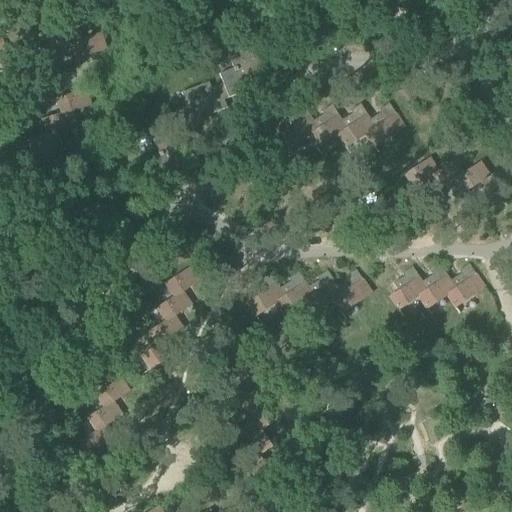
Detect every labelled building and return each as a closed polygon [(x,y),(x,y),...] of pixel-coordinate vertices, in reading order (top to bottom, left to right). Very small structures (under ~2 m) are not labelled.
[(16,13),(0,24),(0,28),(11,43),(29,30),(16,13)] [(47,36),(53,51),(72,45),(81,41),(76,26),(47,36)] [(81,41),(72,45),(77,60),(105,50),(100,34),(93,37),(91,32),(86,33),(88,38),(81,41)] [(219,75),(223,85),(229,98),(243,93),(241,88),(257,82),(255,77),(273,70),(270,62),(276,60),(271,46),(258,51),(255,44),(228,55),(233,69),(219,75)] [(6,55),(0,57),(0,68),(2,73),(30,64),(25,48),(18,50),(17,45),(12,47),(14,52),(6,55)] [(173,113),(179,130),(183,137),(196,131),(194,127),(211,121),(209,116),(227,109),(224,100),(229,98),(223,85),(211,89),(209,83),(181,94),(187,108),(173,113)] [(57,100),(61,115),(71,112),(90,106),(85,91),(57,100)] [(361,126),(366,135),(374,148),(405,128),(389,104),(379,110),(380,113),(370,120),(361,126)] [(332,127),(337,136),(345,148),(366,135),(361,126),(370,120),(360,105),(350,111),(352,114),(342,121),(332,127)] [(288,150),(309,137),(304,128),(313,122),(303,106),(293,113),(295,116),(284,123),(289,131),(279,137),(288,150)] [(304,128),(309,137),(317,149),(337,136),(332,127),(342,121),(332,106),(321,112),(323,115),(313,122),(304,128)] [(47,136),(57,133),(69,129),(71,133),(77,131),(71,112),(61,115),(42,121),(47,136)] [(183,137),(179,130),(153,140),(159,154),(145,160),(154,184),(168,178),(166,174),(182,167),(180,162),(199,155),(195,147),(201,145),(196,131),(183,137)] [(47,136),(28,141),(33,157),(61,147),(57,133),(47,136)] [(430,159),(405,176),(413,189),(430,178),(431,178),(439,173),(438,172),(430,159)] [(431,178),(430,178),(439,191),(455,180),(456,180),(455,180),(464,174),(455,161),(448,166),(445,162),(440,165),(443,169),(438,172),(439,173),(431,178)] [(480,163),(464,174),(455,180),(456,180),(455,180),(464,193),(489,177),(480,163)] [(62,233),(71,257),(85,252),(83,247),(100,241),(98,236),(116,229),(113,221),(119,218),(114,204),(101,209),(98,203),(71,213),(76,228),(62,233)] [(447,296),(455,309),(486,289),(469,265),(459,271),(461,274),(451,281),(441,288),(447,296)] [(422,282),(413,289),(419,297),(418,297),(426,310),(447,296),(441,288),(451,281),(441,266),(431,273),(432,276),(422,282)] [(389,298),(398,311),(419,297),(413,289),(422,282),(412,267),(402,274),(404,277),(393,284),(398,292),(389,298)] [(165,285),(174,298),(183,294),(199,282),(190,268),(165,285)] [(333,301),(342,315),(372,294),(356,270),(346,277),(347,280),(338,287),(328,293),(333,301)] [(313,315),(333,301),(328,293),(338,287),(327,271),(317,278),(319,281),(309,288),(300,295),(304,303),(313,315)] [(271,296),(276,304),(284,316),(304,303),(300,295),(309,288),(299,273),(288,279),(290,282),(281,289),(271,296)] [(247,304),(255,317),(276,304),(271,296),(281,289),(270,274),(260,280),(262,283),(251,291),(256,298),(247,304)] [(157,309),(166,322),(175,318),(187,309),(190,313),(194,311),(183,294),(174,298),(157,309)] [(158,346),(158,347),(166,341),(167,341),(184,330),(175,318),(166,322),(149,333),(158,346)] [(158,346),(141,357),(150,370),(150,371),(171,357),(174,362),(179,359),(167,341),(166,341),(158,347),(158,346)] [(120,378),(95,395),(104,408),(105,409),(113,404),(112,403),(113,403),(129,392),(120,378)] [(256,396),(243,406),(255,422),(259,430),(260,430),(273,421),(256,396)] [(104,408),(87,419),(96,432),(97,433),(105,428),(116,420),(119,424),(125,421),(113,403),(112,403),(113,404),(105,409),(104,408)] [(245,436),(252,448),(258,455),(271,446),(260,430),(259,430),(255,422),(237,434),(241,439),(245,436)] [(105,428),(97,433),(96,432),(80,443),(89,456),(114,441),(105,428)] [(270,472),(258,455),(252,448),(239,456),(256,481),(270,472)]
